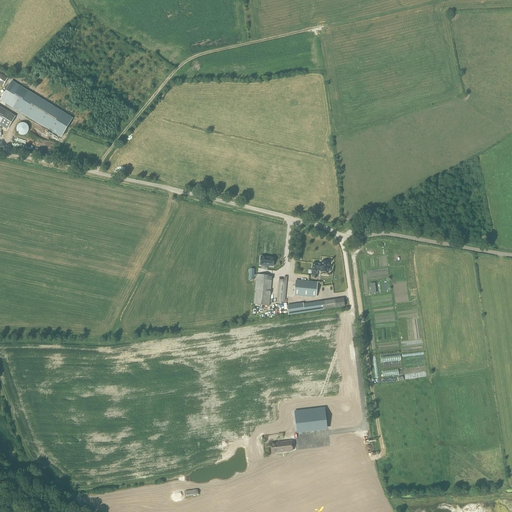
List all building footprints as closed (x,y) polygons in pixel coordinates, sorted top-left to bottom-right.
[(12,81),(0,100),(61,137),(73,118),(28,91),(12,81)] [(0,124),(6,127),(11,115),(0,109),(0,124)] [(29,126),(28,126),(28,125),(27,124),(26,123),(25,123),(24,122),(23,122),(22,122),(21,122),(20,123),(19,123),(18,124),(17,125),(17,126),(16,127),(16,128),(16,129),(16,130),(17,131),(17,132),(18,133),(19,134),(20,134),(21,135),(22,135),(23,135),(24,135),(25,134),(26,134),(27,133),(27,132),(28,132),(28,131),(29,130),(29,129),(29,128),(29,127),(29,126)] [(273,267),(274,258),(261,256),(260,265),(273,267)] [(321,272),(328,272),(330,272),(330,268),(329,268),(329,262),(322,262),(321,264),(317,264),(317,263),(313,263),(312,270),(317,271),(317,270),(321,271),(321,272)] [(253,304),(269,306),(272,276),(256,275),(253,304)] [(284,280),(279,279),(277,302),(285,303),(287,277),(284,277),(284,280)] [(316,297),(317,283),(295,281),(294,295),(316,297)] [(288,315),(344,306),(343,298),(323,301),(323,303),(315,304),(315,303),(303,304),(303,303),(287,306),(288,315)] [(309,430),(327,427),(325,408),(294,411),(297,431),(309,430)] [(306,446),(316,447),(317,439),(314,439),(314,436),(309,436),(309,438),(306,438),(306,446)] [(271,444),(272,453),(292,451),(291,441),(271,444)] [(321,454),(296,456),(297,465),(322,464),(321,454)]
